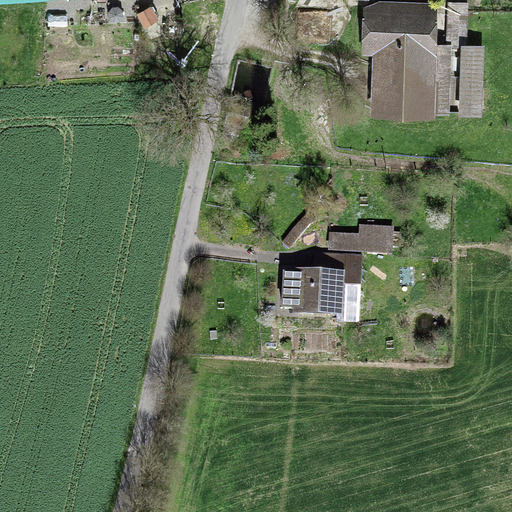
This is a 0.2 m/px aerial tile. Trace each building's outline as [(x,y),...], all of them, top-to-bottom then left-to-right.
[(467,3),(454,2),(453,45),(466,45),(467,3)] [(368,43),(378,43),(375,109),(428,111),(431,12),(369,9),(368,43)] [(467,46),(464,112),(477,112),(479,46),(467,46)] [(265,112),(276,66),(240,58),(229,104),(265,112)] [(364,230),(363,249),(388,250),(389,231),(364,230)] [(359,305),(362,257),(317,254),(316,275),(300,274),(300,275),(285,274),(283,308),(298,309),(298,310),(339,313),(339,304),(359,305)]
